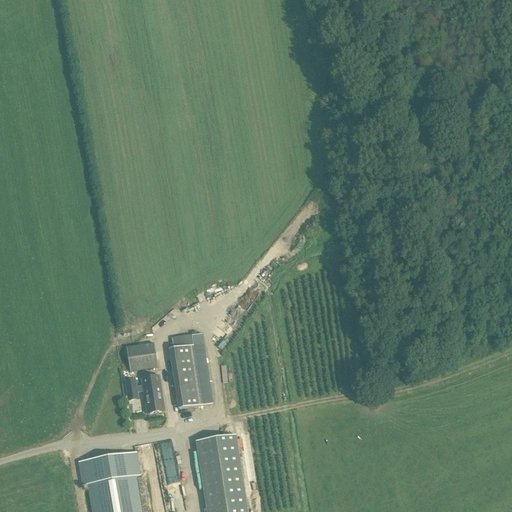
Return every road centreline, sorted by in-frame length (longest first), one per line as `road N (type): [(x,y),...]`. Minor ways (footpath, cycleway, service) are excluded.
road 1 (track): [(464,368),(398,0)]
road 2 (track): [(221,420),(421,382),(511,349)]
